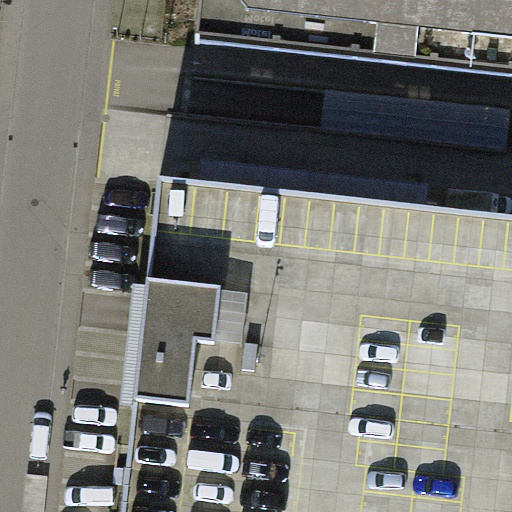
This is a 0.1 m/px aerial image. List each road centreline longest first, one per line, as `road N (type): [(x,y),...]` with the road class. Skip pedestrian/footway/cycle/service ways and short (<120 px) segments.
road 1 (residential): [(0,495),(54,0)]
road 2 (unknown): [(49,40),(511,96)]
